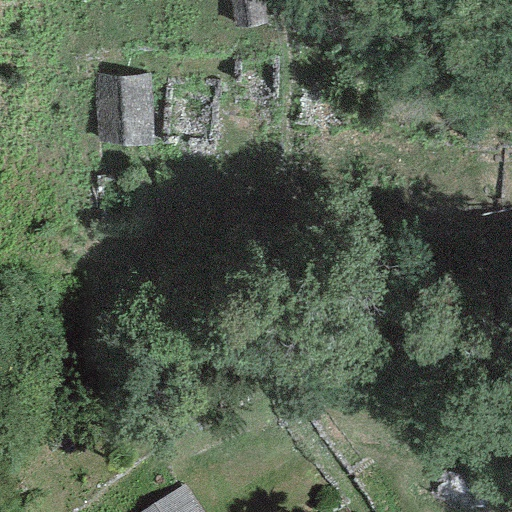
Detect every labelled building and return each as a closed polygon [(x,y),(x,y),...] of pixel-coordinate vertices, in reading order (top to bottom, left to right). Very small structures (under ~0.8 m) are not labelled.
[(267,0),(231,0),(236,29),(271,23),(267,0)] [(280,56),(237,56),(237,101),(280,100),(280,56)] [(302,71),(297,122),(346,127),(351,76),(302,71)] [(150,73),(96,74),(97,141),(151,140),(150,73)] [(216,86),(168,82),(163,140),(211,144),(216,86)] [(151,171),(96,169),(94,227),(150,229),(151,171)] [(200,511),(182,485),(140,511),(200,511)]
